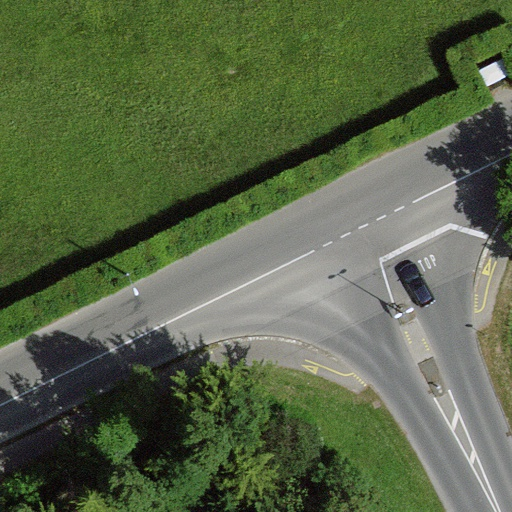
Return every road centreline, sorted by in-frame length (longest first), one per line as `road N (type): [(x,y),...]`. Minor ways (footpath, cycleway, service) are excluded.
road 1 (tertiary): [(364,217),(0,397)]
road 2 (secondary): [(498,511),(364,217)]
road 3 (secondary): [(364,217),(511,146)]
